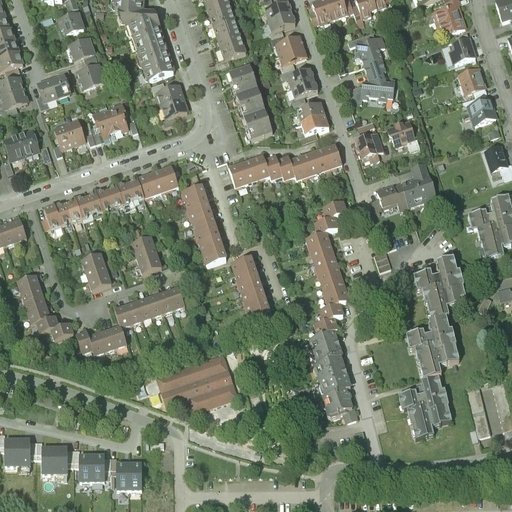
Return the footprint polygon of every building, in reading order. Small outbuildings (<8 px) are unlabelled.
[(144,0),(111,0),(110,13),(143,16),(144,0)] [(233,22),(226,0),(199,0),(209,29),(233,22)] [(323,0),(318,0),(309,3),(317,25),(331,20),(323,0)] [(342,0),(323,0),(331,20),(347,15),(342,0)] [(373,12),(369,0),(352,0),(360,22),(371,18),(370,13),(373,12)] [(389,0),(369,0),(373,12),(391,6),(389,0)] [(413,0),(416,9),(440,0),(413,0)] [(456,0),(454,0),(428,8),(438,39),(466,30),(456,0)] [(511,0),(509,0),(493,5),(499,26),(511,22),(511,0)] [(0,5),(0,18),(9,16),(5,4),(0,5)] [(288,4),(261,12),(265,26),(293,17),(288,4)] [(80,13),(56,21),(62,40),(86,32),(80,13)] [(165,45),(157,18),(124,15),(135,53),(165,45)] [(0,18),(0,32),(13,28),(9,16),(0,18)] [(293,17),(265,26),(269,39),(297,30),(293,17)] [(244,56),(233,22),(209,29),(219,63),(244,56)] [(0,32),(0,46),(17,40),(13,28),(0,32)] [(300,37),(271,46),(275,56),(303,47),(300,37)] [(90,39),(65,47),(71,65),(96,57),(90,39)] [(0,46),(0,59),(21,53),(17,40),(0,46)] [(373,40),(349,47),(358,71),(382,64),(373,40)] [(449,68),(474,61),(468,40),(443,47),(449,68)] [(174,73),(165,45),(135,53),(144,83),(174,73)] [(303,47),(275,56),(278,67),(306,58),(303,47)] [(0,59),(0,73),(25,65),(21,53),(0,59)] [(387,79),(382,64),(358,71),(363,87),(359,86),(357,103),(391,107),(394,80),(387,79)] [(75,75),(82,96),(105,88),(98,67),(75,75)] [(255,90),(248,68),(225,75),(232,97),(255,90)] [(309,68),(284,76),(287,89),(313,81),(309,68)] [(477,69),(456,76),(463,97),(484,91),(477,69)] [(58,105),(74,100),(66,78),(51,83),(58,105)] [(0,85),(0,101),(25,94),(21,79),(0,85)] [(313,81),(287,89),(291,102),(317,94),(313,81)] [(42,111),(58,105),(51,83),(35,88),(42,111)] [(184,104),(179,86),(152,94),(157,112),(184,104)] [(262,113),(255,90),(232,97),(239,120),(262,113)] [(0,101),(0,102),(5,117),(30,109),(25,94),(0,101)] [(471,127),(493,121),(487,100),(465,106),(471,127)] [(320,102),(294,109),(298,123),(323,115),(320,102)] [(189,123),(184,104),(157,112),(163,131),(189,123)] [(123,106),(107,111),(117,140),(133,135),(123,106)] [(107,111),(92,116),(101,145),(117,140),(107,111)] [(269,135),(262,113),(239,120),(246,143),(269,135)] [(323,115),(298,123),(301,136),(327,128),(323,115)] [(78,122),(66,126),(74,151),(86,147),(78,122)] [(388,138),(391,148),(413,141),(407,122),(391,127),(394,136),(388,138)] [(66,126),(53,130),(61,155),(74,151),(66,126)] [(33,130),(18,135),(26,163),(42,158),(33,130)] [(492,142),(503,138),(500,131),(489,135),(492,142)] [(18,135),(2,140),(11,168),(26,163),(18,135)] [(367,165),(378,162),(376,153),(373,154),(367,135),(352,140),(359,160),(365,158),(367,165)] [(334,145),(323,149),(330,172),(341,168),(334,145)] [(323,149),(311,152),(318,175),(330,172),(323,149)] [(482,153),(487,174),(505,170),(500,149),(482,153)] [(311,152),(299,156),(306,179),(318,175),(311,152)] [(273,156),(261,160),(268,182),(280,179),(274,160),(273,156)] [(299,156),(287,159),(294,182),(306,179),(299,156)] [(260,157),(249,161),(256,183),(267,180),(260,157)] [(286,157),(274,160),(280,179),(281,181),(293,178),(286,157)] [(249,161),(238,164),(245,187),(256,183),(249,161)] [(408,168),(411,178),(426,174),(423,163),(408,168)] [(238,164),(227,168),(234,190),(245,187),(238,164)] [(173,168),(162,171),(169,194),(180,191),(173,168)] [(162,171),(151,175),(158,198),(169,194),(162,171)] [(411,178),(399,182),(407,209),(435,200),(426,174),(411,178)] [(151,175),(140,178),(147,201),(158,198),(151,175)] [(140,178),(129,182),(137,205),(147,201),(140,178)] [(129,182),(118,185),(126,208),(137,205),(129,182)] [(399,182),(373,191),(379,211),(396,206),(398,212),(407,209),(399,182)] [(118,185),(107,189),(115,212),(126,208),(118,185)] [(179,195),(182,206),(205,199),(202,188),(179,195)] [(107,189),(97,192),(104,215),(115,212),(107,189)] [(97,192),(86,196),(93,219),(104,215),(97,192)] [(86,196),(75,199),(82,222),(93,219),(86,196)] [(499,247),(511,243),(511,216),(508,197),(487,202),(490,216),(483,217),(482,213),(464,217),(468,234),(474,232),(481,262),(501,258),(499,247)] [(75,199),(64,203),(71,226),(82,222),(75,199)] [(182,206),(185,216),(208,209),(205,199),(182,206)] [(319,210),(323,221),(345,215),(341,202),(319,210)] [(64,203),(53,206),(61,229),(71,226),(64,203)] [(53,206),(42,210),(50,233),(61,229),(53,206)] [(185,216),(189,227),(211,220),(208,209),(185,216)] [(336,231),(333,219),(311,225),(315,237),(336,231)] [(189,227),(192,238),(215,231),(211,220),(189,227)] [(21,221),(10,225),(17,246),(28,242),(21,221)] [(10,225),(0,228),(0,232),(6,250),(17,246),(10,225)] [(192,238),(195,248),(218,241),(215,231),(192,238)] [(325,234),(303,241),(306,253),(328,246),(325,234)] [(131,246),(134,257),(157,250),(153,239),(131,246)] [(195,248),(199,259),(221,252),(218,241),(195,248)] [(328,246),(306,253),(310,264),(332,258),(328,246)] [(134,257),(138,269),(160,262),(157,250),(134,257)] [(199,259),(202,270),(225,263),(221,252),(199,259)] [(80,264),(84,274),(106,267),(102,256),(80,264)] [(332,258),(310,264),(314,276),(336,269),(332,258)] [(226,266),(230,277),(252,270),(249,259),(226,266)] [(420,296),(426,324),(447,320),(444,310),(463,306),(453,261),(432,265),(435,279),(428,281),(427,277),(409,280),(413,297),(420,296)] [(138,269),(141,280),(164,273),(160,262),(138,269)] [(84,274),(87,285),(109,278),(106,267),(84,274)] [(336,269),(314,276),(318,288),(340,281),(336,269)] [(230,277),(234,288),(256,280),(252,270),(230,277)] [(19,296),(41,288),(37,278),(15,285),(19,296)] [(87,285),(91,296),(113,288),(109,278),(87,285)] [(234,288),(237,299),(259,291),(256,280),(234,288)] [(340,281),(318,288),(322,299),(344,292),(340,281)] [(23,307),(45,299),(41,288),(19,296),(23,307)] [(178,289),(167,293),(174,313),(185,309),(178,289)] [(237,299),(241,309),(263,302),(259,291),(237,299)] [(344,292),(322,299),(325,311),(338,307),(347,304),(344,292)] [(167,293),(157,297),(163,316),(174,313),(167,293)] [(157,297),(146,300),(152,320),(163,316),(157,297)] [(26,318),(48,310),(45,299),(23,307),(26,318)] [(146,300),(135,304),(142,324),(152,320),(146,300)] [(241,309),(244,320),(267,313),(263,302),(241,309)] [(135,304),(124,308),(131,327),(142,324),(135,304)] [(325,311),(316,313),(319,324),(334,320),(341,318),(338,307),(325,311)] [(124,308),(113,311),(120,331),(131,327),(124,308)] [(36,327),(52,321),(48,310),(26,318),(30,329),(36,327)] [(244,320),(248,331),(270,323),(267,313),(244,320)] [(36,327),(40,338),(50,334),(61,330),(57,319),(52,321),(36,327)] [(337,332),(334,320),(319,324),(309,327),(313,338),(322,336),(333,333),(337,332)] [(457,365),(447,320),(426,324),(429,338),(422,340),(421,336),(403,339),(407,356),(414,355),(420,383),(439,379),(440,379),(438,369),(457,365)] [(54,345),(75,338),(71,327),(61,330),(50,334),(54,345)] [(110,334),(116,353),(126,350),(120,331),(110,334)] [(313,338),(307,341),(314,364),(340,356),(333,333),(322,336),(313,338)] [(86,334),(75,338),(81,359),(93,355),(88,341),(86,334)] [(99,338),(105,356),(116,353),(110,334),(99,338)] [(93,355),(94,360),(105,356),(99,338),(88,341),(93,355)] [(314,364),(310,365),(320,399),(350,390),(340,356),(314,364)] [(191,415),(236,401),(222,357),(153,379),(163,410),(187,402),(191,415)] [(420,383),(418,384),(421,397),(414,399),(413,394),(395,398),(399,415),(406,413),(412,443),(433,439),(430,428),(449,424),(439,379),(420,383)] [(490,386),(501,431),(511,429),(501,384),(490,386)] [(350,390),(320,399),(326,419),(338,416),(356,410),(350,390)] [(469,392),(479,436),(489,434),(479,390),(469,392)] [(356,410),(338,416),(340,423),(359,417),(356,410)] [(356,460),(369,457),(363,432),(350,434),(356,460)] [(9,455),(9,470),(33,470),(33,463),(33,446),(33,443),(8,443),(9,455)] [(71,451),(46,451),(46,463),(46,478),(71,478),(71,470),(71,453),(71,451)] [(91,494),(91,461),(78,461),(79,494),(91,494)] [(91,461),(91,494),(104,493),(104,487),(104,473),(103,461),(91,461)] [(128,472),(129,500),(141,499),(140,471),(128,472)] [(117,487),(117,472),(104,473),(104,487),(117,487)] [(118,500),(129,500),(128,472),(117,472),(117,487),(118,500)]
